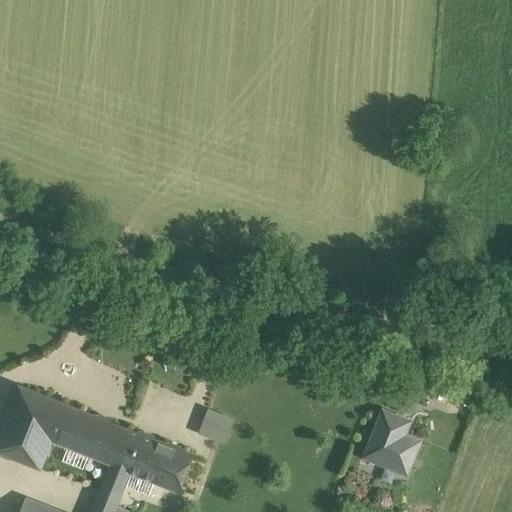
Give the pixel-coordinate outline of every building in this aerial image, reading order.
[(65,405),(22,388),(10,420),(52,436),(65,405)] [(121,411),(96,402),(91,415),(125,428),(129,418),(120,414),(121,411)] [(91,415),(65,405),(52,436),(54,437),(115,461),(132,468),(144,436),(125,428),(91,415)] [(199,433),(225,443),(236,416),(209,406),(199,433)] [(401,416),(385,409),(367,455),(408,472),(421,439),(396,429),(401,416)] [(52,436),(10,420),(0,445),(0,449),(42,466),(54,437),(52,436)] [(193,455),(144,436),(132,468),(133,468),(181,487),(193,455)] [(115,461),(54,437),(42,466),(103,490),(115,461)] [(103,490),(94,511),(115,511),(119,504),(133,468),(132,468),(115,461),(103,490)] [(62,511),(28,498),(22,511),(62,511)]
